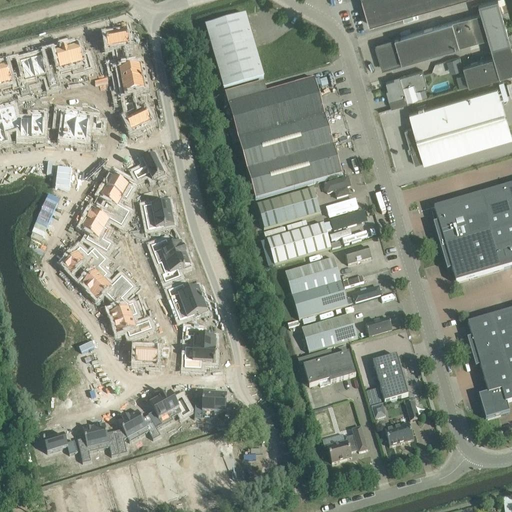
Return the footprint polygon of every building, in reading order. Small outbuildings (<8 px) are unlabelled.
[(361,0),(369,25),(416,11),(455,0),(361,0)] [(384,42),(375,44),(379,57),(382,69),(392,67),(436,54),(459,47),(478,41),(488,39),(493,57),(462,66),(465,75),(468,85),(468,86),(499,77),(499,76),(505,74),(511,72),(511,45),(511,43),(505,20),(498,0),(492,0),(479,4),(482,14),(447,24),(384,42)] [(223,91),(254,82),(264,79),(245,16),(205,27),(223,91)] [(107,39),(105,39),(108,51),(114,50),(116,63),(125,61),(122,49),(128,48),(126,35),(112,38),(111,35),(107,36),(107,39)] [(70,51),(66,52),(70,69),(82,66),(84,74),(90,72),(89,68),(86,56),(80,57),(78,49),(70,51)] [(57,64),(51,66),(55,82),(63,80),(60,72),(70,69),(66,52),(55,56),(57,64)] [(41,58),(30,61),(31,64),(35,78),(46,76),(50,90),(57,88),(55,82),(51,66),(44,67),(41,58)] [(446,61),(450,74),(463,70),(459,58),(446,61)] [(23,73),(15,75),(20,91),(21,98),(29,96),(25,81),(35,78),(31,64),(30,61),(20,64),(23,73)] [(125,64),(110,67),(112,74),(118,73),(121,85),(142,80),(140,69),(127,71),(125,64)] [(7,67),(0,69),(0,87),(0,88),(10,85),(12,93),(20,91),(15,75),(9,77),(7,67)] [(399,78),(385,82),(388,90),(386,90),(389,101),(391,109),(407,104),(407,102),(418,98),(416,91),(425,88),(427,88),(425,79),(422,71),(409,75),(399,78)] [(225,95),(238,143),(325,118),(314,79),(266,93),(263,84),(225,95)] [(123,96),(116,97),(117,105),(133,102),(132,96),(144,93),(142,80),(121,85),(123,96)] [(423,164),(433,161),(511,138),(497,88),(409,114),(413,128),(404,130),(414,165),(423,163),(423,164)] [(133,105),(126,106),(129,122),(126,123),(130,134),(133,133),(134,135),(137,133),(137,132),(150,125),(144,114),(135,118),(133,105)] [(6,109),(6,110),(12,133),(21,130),(20,140),(29,141),(31,141),(31,139),(32,122),(21,122),(17,123),(13,108),(6,109)] [(0,118),(2,125),(0,125),(0,145),(7,143),(5,135),(12,133),(6,110),(2,111),(0,111),(0,118)] [(58,112),(56,128),(63,128),(62,142),(73,144),(73,142),(75,122),(65,120),(66,112),(58,112)] [(32,122),(31,139),(43,139),(44,129),(50,129),(50,113),(43,113),(42,122),(32,122)] [(325,118),(238,143),(247,172),(333,147),(325,118)] [(75,122),(73,142),(87,144),(89,131),(101,132),(102,125),(75,122)] [(333,147),(247,172),(255,202),(342,177),(333,147)] [(146,169),(135,174),(138,181),(150,176),(153,182),(164,177),(163,175),(165,174),(163,170),(161,171),(155,157),(143,163),(146,169)] [(112,178),(106,189),(115,194),(122,198),(128,188),(135,192),(139,186),(134,184),(134,183),(125,178),(122,184),(112,178)] [(350,188),(347,179),(324,186),(326,195),(334,193),(336,200),(348,196),(346,189),(350,188)] [(511,221),(511,187),(503,190),(511,221)] [(106,189),(100,199),(109,204),(105,210),(113,214),(125,221),(129,215),(117,207),(122,198),(115,194),(106,189)] [(263,231),(311,218),(320,215),(313,190),(256,206),(263,231)] [(511,221),(503,190),(479,197),(490,234),(511,227),(511,221)] [(434,227),(440,249),(490,234),(479,197),(434,210),(438,226),(434,227)] [(145,203),(143,203),(144,210),(152,208),(154,220),(172,216),(175,216),(173,210),(171,211),(170,204),(160,206),(158,200),(145,203)] [(93,211),(87,221),(96,226),(103,230),(109,221),(121,228),(125,221),(113,214),(105,210),(102,216),(93,211)] [(361,213),(331,222),(334,231),(364,223),(361,213)] [(156,231),(148,232),(150,240),(166,237),(164,229),(174,227),(172,216),(154,220),(156,231)] [(87,221),(82,230),(90,235),(86,242),(87,243),(98,249),(104,252),(106,254),(111,246),(98,239),(103,230),(96,226),(87,221)] [(323,225),(316,228),(266,242),(274,267),(331,250),(323,225)] [(501,271),(511,268),(511,227),(490,234),(501,271)] [(501,271),(490,234),(440,249),(446,270),(451,269),(455,285),(501,271)] [(331,243),(334,250),(353,245),(350,237),(331,243)] [(166,243),(152,249),(154,256),(161,253),(166,264),(186,257),(181,245),(169,250),(166,243)] [(348,267),(371,260),(367,249),(344,255),(348,267)] [(77,253),(63,267),(71,275),(79,267),(84,272),(100,257),(95,252),(85,261),(77,253)] [(90,278),(82,286),(90,293),(103,280),(95,273),(105,262),(100,257),(84,272),(90,278)] [(170,276),(163,278),(165,286),(181,280),(178,273),(190,268),(186,257),(166,264),(170,276)] [(285,275),(292,298),(340,284),(333,261),(285,275)] [(103,280),(90,293),(98,301),(105,294),(111,300),(127,284),(122,278),(111,289),(103,280)] [(121,310),(110,313),(114,325),(132,318),(128,308),(121,301),(133,289),(127,284),(111,300),(121,310)] [(346,301),(340,284),(292,298),(299,322),(352,306),(350,300),(346,301)] [(183,288),(168,293),(171,300),(178,298),(182,309),(203,301),(198,290),(185,294),(183,288)] [(378,288),(352,294),(354,304),(380,298),(378,288)] [(187,320),(179,323),(182,330),(197,324),(195,318),(207,313),(203,301),(182,309),(187,320)] [(471,355),(511,342),(511,312),(467,325),(472,341),(468,342),(471,355)] [(357,341),(350,317),(302,331),(309,355),(357,341)] [(132,318),(114,325),(117,335),(127,331),(130,339),(151,332),(149,324),(149,323),(135,328),(132,318)] [(392,331),(388,320),(365,327),(369,338),(392,331)] [(187,331),(186,339),(194,339),(193,351),(215,352),(215,340),(202,339),(202,332),(187,331)] [(479,366),(484,381),(511,373),(511,342),(471,355),(475,367),(479,366)] [(136,352),(135,365),(150,366),(150,368),(154,368),(154,365),(157,365),(157,357),(168,357),(169,350),(169,348),(157,347),(157,353),(136,352)] [(185,363),(185,370),(201,371),(201,364),(214,365),(215,352),(193,351),(192,363),(185,363)] [(320,388),(330,385),(355,377),(348,354),(303,368),(309,389),(319,385),(320,388)] [(408,397),(396,357),(373,364),(384,404),(408,397)] [(505,406),(511,403),(511,373),(484,381),(488,396),(479,399),(486,421),(507,415),(505,406)] [(168,395),(158,401),(167,417),(177,411),(181,418),(186,415),(180,404),(181,404),(179,401),(173,404),(168,395)] [(214,398),(212,416),(224,417),(224,425),(231,425),(232,410),(224,409),(225,399),(219,398),(219,396),(214,396),(214,398)] [(194,406),(193,422),(201,423),(201,416),(212,416),(214,398),(202,397),(201,407),(194,406)] [(158,401),(147,406),(152,416),(147,419),(155,432),(161,429),(157,422),(167,417),(158,401)] [(418,421),(413,403),(405,406),(410,423),(418,421)] [(323,405),(316,407),(318,416),(326,413),(323,405)] [(385,418),(382,406),(372,408),(375,421),(385,418)] [(135,413),(126,418),(135,436),(144,431),(151,443),(158,439),(155,432),(147,419),(140,422),(135,413)] [(121,433),(112,435),(118,458),(125,456),(122,442),(126,441),(135,436),(126,418),(116,424),(121,433)] [(413,442),(409,426),(385,433),(389,449),(413,442)] [(102,427),(92,430),(96,448),(108,445),(111,459),(118,458),(112,435),(105,436),(102,427)] [(346,459),(351,457),(350,455),(358,453),(359,455),(367,452),(361,429),(352,432),(354,437),(345,440),(346,444),(327,449),(332,466),(347,461),(346,459)] [(84,442),(76,443),(81,466),(89,464),(86,450),(96,448),(92,430),(82,432),(84,442)] [(57,438),(43,442),(46,454),(67,448),(69,454),(76,452),(74,443),(67,445),(64,436),(62,436),(61,434),(57,436),(57,438)] [(511,511),(511,497),(503,500),(503,501),(504,511),(511,511)]
